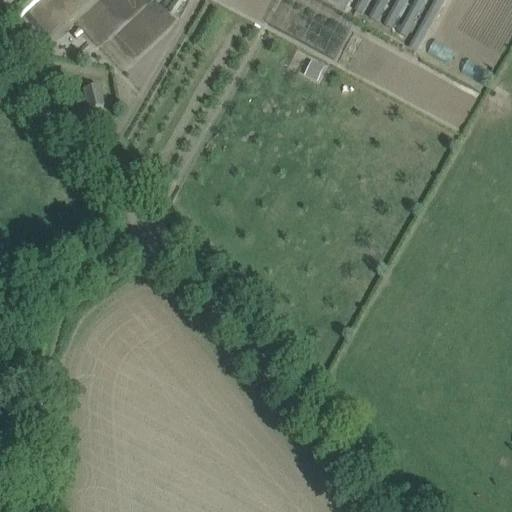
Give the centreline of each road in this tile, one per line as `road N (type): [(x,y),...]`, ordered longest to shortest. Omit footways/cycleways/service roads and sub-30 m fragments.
road 1 (unclassified): [(394,511),(158,234)]
road 2 (unclassified): [(158,234),(0,47)]
road 3 (unclassified): [(0,336),(42,301),(158,234)]
